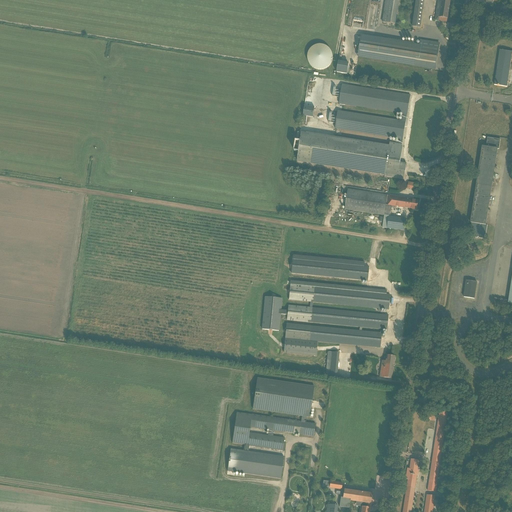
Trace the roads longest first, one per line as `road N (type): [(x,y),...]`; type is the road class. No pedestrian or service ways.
road 1 (tertiary): [(389,511),(467,0)]
road 2 (track): [(429,247),(0,178)]
road 3 (track): [(196,511),(0,484)]
